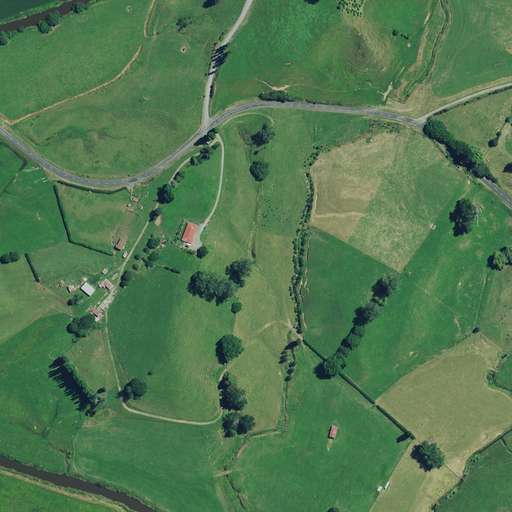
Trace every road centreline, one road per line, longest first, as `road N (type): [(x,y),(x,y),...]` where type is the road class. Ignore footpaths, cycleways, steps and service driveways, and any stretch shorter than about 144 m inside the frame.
road 1 (unclassified): [(511,206),(412,124),(395,119),(266,104),(209,126)]
road 2 (unclassified): [(209,126),(161,166),(114,183),(50,168),(0,129)]
road 3 (unclassified): [(209,126),(216,51),(251,0)]
